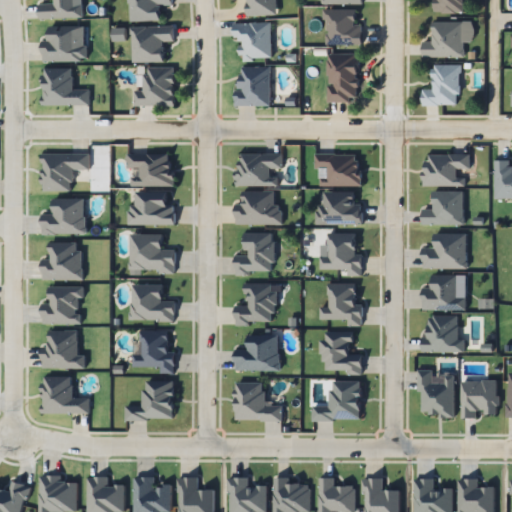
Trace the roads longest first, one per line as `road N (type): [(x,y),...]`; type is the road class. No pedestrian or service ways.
road 1 (residential): [(389,447),(392,0)]
road 2 (residential): [(194,0),(205,445)]
road 3 (residential): [(4,0),(12,437)]
road 4 (residential): [(114,127),(511,133)]
road 5 (residential): [(511,447),(120,445)]
